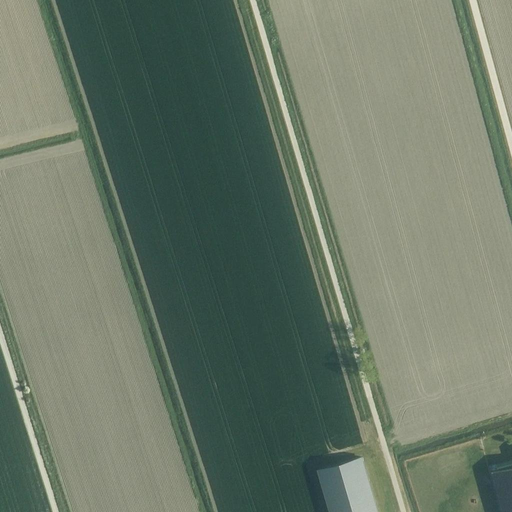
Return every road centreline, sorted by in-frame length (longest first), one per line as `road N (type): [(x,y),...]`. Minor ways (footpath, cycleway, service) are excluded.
road 1 (track): [(253,0),(367,389)]
road 2 (track): [(470,0),(511,152)]
